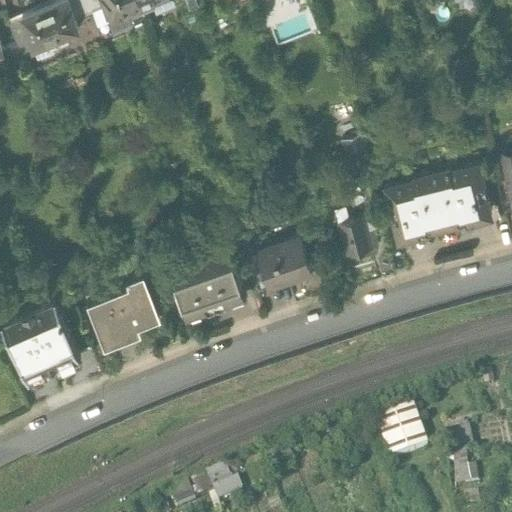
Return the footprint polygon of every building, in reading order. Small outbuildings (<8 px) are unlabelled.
[(24,0),(22,0),(9,5),(25,46),(40,40),(36,30),(24,0)] [(81,0),(24,0),(36,30),(86,11),(81,0)] [(341,133),(349,159),(362,155),(372,151),(364,125),(341,133)] [(511,145),(499,148),(504,173),(511,206),(511,145)] [(349,159),(354,177),(367,173),(362,155),(349,159)] [(480,156),(382,180),(396,238),(430,229),(460,221),(494,212),(480,156)] [(299,176),(305,194),(316,190),(310,173),(299,176)] [(364,208),(337,217),(346,248),(378,239),(374,223),(369,224),(364,208)] [(314,266),(301,229),(300,229),(256,244),(261,257),(271,284),(298,273),(314,266)] [(198,306),(246,288),(238,265),(230,244),(171,265),(187,311),(198,306)] [(376,254),(382,275),(396,271),(390,251),(376,254)] [(271,284),(261,257),(248,261),(259,289),(271,284)] [(129,281),(89,298),(107,338),(141,324),(139,319),(162,309),(145,268),(127,276),(129,281)] [(53,293),(1,319),(18,351),(28,373),(80,348),(69,326),(53,293)] [(69,326),(80,348),(91,342),(80,320),(69,326)] [(19,378),(28,373),(18,351),(7,356),(19,378)] [(375,424),(390,464),(428,450),(413,410),(375,424)] [(456,443),(478,443),(478,428),(455,429),(456,443)] [(463,487),(485,483),(480,458),(458,463),(463,487)] [(221,485),(226,499),(251,489),(245,475),(221,485)]
